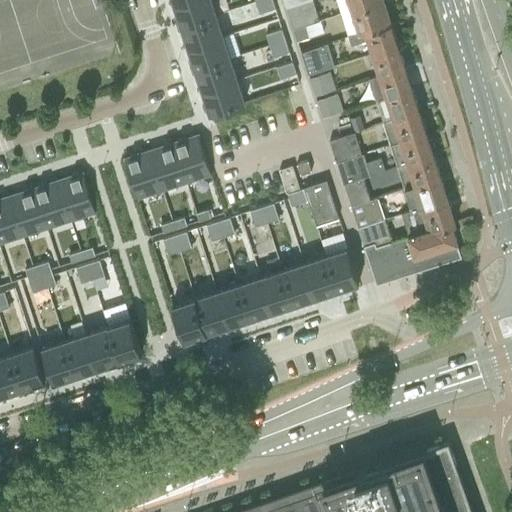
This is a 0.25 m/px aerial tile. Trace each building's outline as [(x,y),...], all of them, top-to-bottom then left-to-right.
[(211,0),(185,0),(174,4),(181,25),(216,14),(211,0)] [(272,0),(259,0),(255,1),(259,13),(275,8),(272,0)] [(312,0),(301,0),(286,5),(293,27),(319,19),(312,0)] [(352,10),(340,13),(347,36),(349,35),(359,32),(358,29),(389,19),(382,0),(374,0),(351,8),(352,10)] [(216,14),(181,25),(188,47),(224,35),(216,14)] [(319,19),(293,27),(298,41),(323,32),(319,19)] [(368,40),(371,51),(397,43),(389,19),(358,29),(359,32),(349,35),(352,45),(368,40)] [(282,28),(266,33),(269,45),(285,40),(282,28)] [(224,35),(188,47),(195,69),(231,57),(224,35)] [(285,40),(269,45),(273,57),(289,52),(285,40)] [(327,43),(301,51),(308,73),(334,65),(327,43)] [(371,51),(378,73),(404,64),(397,43),(371,51)] [(231,57),(195,69),(202,90),(238,79),(231,57)] [(292,61),(276,66),(280,78),(296,73),(292,61)] [(378,73),(368,76),(376,98),(411,87),(404,64),(378,73)] [(330,73),(310,79),(315,96),(335,90),(330,73)] [(238,79),(202,90),(210,113),(245,101),(238,79)] [(259,113),(298,101),(292,82),(253,94),(259,113)] [(376,98),(383,119),(418,108),(411,87),(376,98)] [(336,92),(317,98),(323,118),(342,112),(336,92)] [(382,120),(389,142),(425,131),(418,108),(383,119),(382,120)] [(359,115),(350,118),(355,131),(364,128),(359,115)] [(396,164),(432,153),(425,131),(389,142),(396,164)] [(354,132),(329,140),(337,162),(361,154),(354,132)] [(198,133),(174,141),(187,181),(211,173),(198,133)] [(174,141),(149,149),(162,189),(187,181),(174,141)] [(149,149),(124,157),(137,197),(162,189),(149,149)] [(361,154),(337,162),(343,183),(361,177),(370,174),(363,153),(361,154)] [(396,164),(403,186),(439,175),(432,153),(396,164)] [(308,160),(297,163),(300,174),(311,171),(308,160)] [(293,165),(281,169),(289,191),(300,188),(293,165)] [(83,171),(58,179),(71,219),(96,211),(83,171)] [(411,208),(412,208),(446,197),(439,175),(403,186),(411,208)] [(361,177),(343,183),(351,205),(369,199),(361,177)] [(58,179),(34,187),(47,227),(71,219),(58,179)] [(303,186),(316,224),(338,217),(326,179),(303,186)] [(34,187),(9,195),(22,235),(47,227),(34,187)] [(296,190),(287,193),(291,205),(307,200),(303,188),(296,190)] [(9,195),(0,198),(0,242),(22,235),(9,195)] [(351,205),(358,225),(384,217),(378,196),(369,199),(351,205)] [(412,208),(420,230),(427,228),(427,230),(454,220),(446,197),(412,208)] [(273,202),(262,206),(267,222),(279,218),(273,202)] [(262,206),(250,210),(255,226),(267,222),(262,206)] [(208,208),(196,212),(199,221),(211,217),(208,208)] [(184,216),(172,220),(175,228),(187,224),(184,216)] [(230,216),(218,220),(223,236),(235,232),(230,216)] [(358,225),(363,243),(373,240),(375,245),(392,239),(384,217),(358,225)] [(172,220),(161,224),(163,232),(175,228),(172,220)] [(218,220),(206,224),(211,240),(223,236),(218,220)] [(376,284),(460,257),(461,256),(456,240),(451,223),(455,222),(454,220),(427,230),(427,228),(420,230),(392,239),(375,245),(373,240),(363,243),(365,249),(376,284)] [(186,230),(175,234),(180,250),(192,246),(186,230)] [(175,234),(163,238),(168,254),(180,250),(175,234)] [(92,246),(81,250),(83,258),(95,254),(92,246)] [(347,246),(325,253),(337,289),(359,282),(347,246)] [(81,250),(69,254),(72,262),(83,258),(81,250)] [(325,253),(304,261),(315,296),(337,289),(325,253)] [(99,259),(88,263),(93,279),(104,275),(99,259)] [(48,260),(37,264),(41,276),(52,272),(48,260)] [(304,261),(282,268),(293,303),(315,296),(304,261)] [(88,263),(76,266),(81,283),(93,279),(88,263)] [(37,264),(25,268),(29,280),(41,276),(37,264)] [(282,268),(260,275),(271,310),(293,303),(282,268)] [(52,272),(41,276),(44,288),(56,284),(52,272)] [(260,275),(238,282),(249,317),(271,310),(260,275)] [(41,276),(29,280),(32,292),(44,288),(41,276)] [(238,282),(216,289),(227,325),(249,317),(238,282)] [(216,289),(194,296),(205,332),(227,325),(216,289)] [(4,291),(0,291),(0,309),(9,307),(4,291)] [(194,296),(172,303),(183,339),(205,332),(194,296)] [(130,317),(108,324),(119,360),(142,353),(130,317)] [(108,324),(86,332),(97,367),(119,360),(108,324)] [(86,332),(64,339),(75,374),(97,367),(86,332)] [(44,345),(41,346),(53,381),(56,381),(75,374),(64,339),(44,345)] [(34,344),(11,352),(22,387),(45,380),(34,344)] [(11,352),(0,355),(0,391),(1,394),(22,387),(11,352)] [(248,511),(471,511),(447,444),(449,443),(445,443),(380,466),(357,474),(248,511)]
